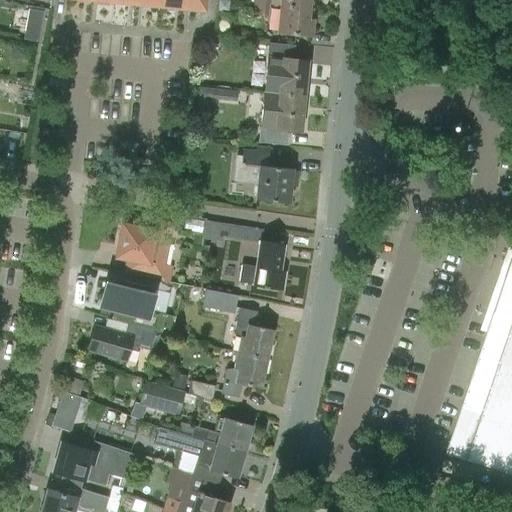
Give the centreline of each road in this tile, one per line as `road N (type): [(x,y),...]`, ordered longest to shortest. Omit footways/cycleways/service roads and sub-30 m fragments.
road 1 (residential): [(292,450),(319,340),(361,0)]
road 2 (residential): [(3,511),(51,348),(66,221),(55,188),(0,175)]
